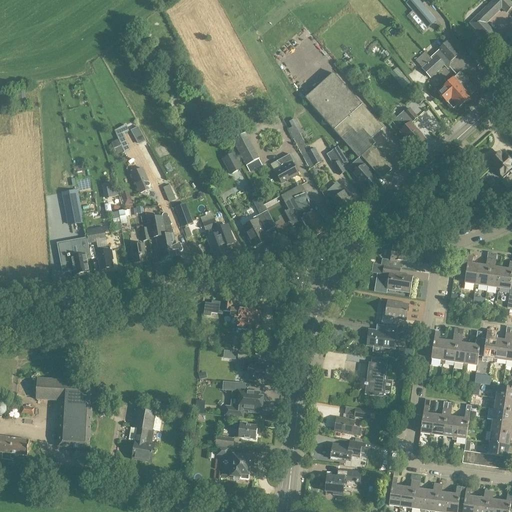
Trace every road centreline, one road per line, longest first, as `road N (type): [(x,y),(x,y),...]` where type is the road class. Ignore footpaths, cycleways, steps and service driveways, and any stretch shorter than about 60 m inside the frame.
road 1 (residential): [(511,221),(438,259),(400,455),(406,466),(511,479)]
road 2 (tertiary): [(0,324),(271,275),(305,276),(328,287)]
road 3 (track): [(287,504),(58,459),(29,427),(0,423)]
road 4 (secondary): [(328,287),(386,204),(511,88)]
road 5 (secondary): [(286,511),(303,376),(328,287)]
